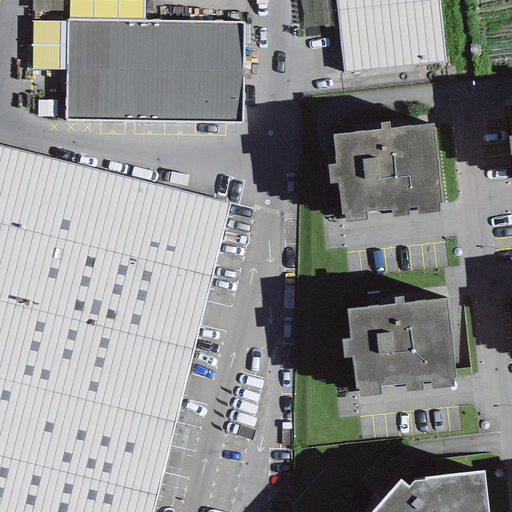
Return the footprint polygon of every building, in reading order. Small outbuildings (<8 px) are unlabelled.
[(314,23),(334,20),(330,0),(317,0),(311,1),(314,23)] [(440,0),(335,0),(344,72),(447,60),(440,0)] [(244,22),(68,19),(68,22),(67,70),(66,122),(242,125),(244,22)] [(67,70),(68,22),(31,21),(30,69),(67,70)] [(381,127),(334,131),(337,161),(330,162),(332,178),(339,177),(342,209),(346,209),(347,219),(366,217),(365,206),(392,204),(393,212),(409,211),(408,203),(417,202),(418,211),(439,209),(438,200),(442,200),(434,122),(390,126),(389,117),(380,118),(381,127)] [(150,511),(228,203),(0,145),(0,511),(150,511)] [(394,302),(347,306),(350,336),(343,337),(345,352),(352,352),(355,384),(359,384),(360,394),(379,392),(378,381),(405,378),(406,387),(422,386),(421,377),(430,377),(431,386),(452,384),(451,375),(455,375),(447,296),(403,301),(402,292),(393,293),(394,302)] [(489,511),(485,467),(424,472),(425,477),(413,478),(408,483),(400,476),(369,511),(489,511)]
